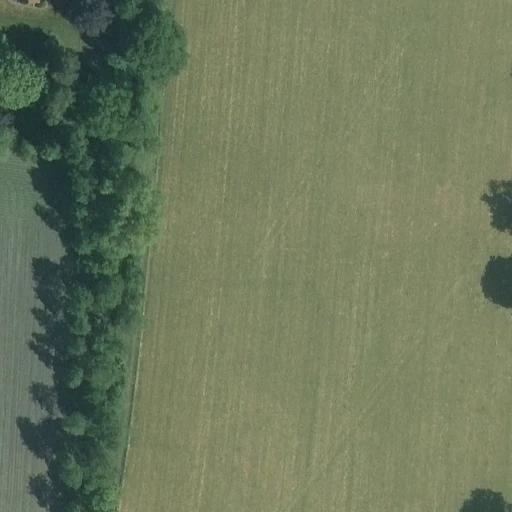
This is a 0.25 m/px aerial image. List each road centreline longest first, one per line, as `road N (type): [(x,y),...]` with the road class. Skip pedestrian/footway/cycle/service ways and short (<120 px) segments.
road 1 (track): [(104,511),(112,453),(86,202),(64,101),(69,0)]
road 2 (track): [(96,299),(123,233),(148,0)]
